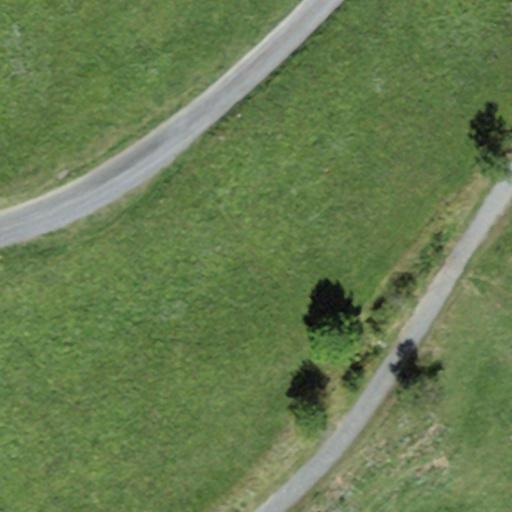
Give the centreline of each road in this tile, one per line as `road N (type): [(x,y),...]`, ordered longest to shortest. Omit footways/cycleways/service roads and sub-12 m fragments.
road 1 (track): [(511,177),(337,448),(269,511)]
road 2 (track): [(318,0),(185,123),(59,206),(0,227)]
